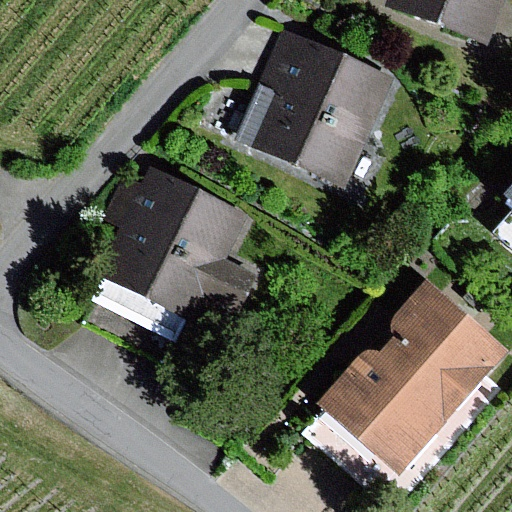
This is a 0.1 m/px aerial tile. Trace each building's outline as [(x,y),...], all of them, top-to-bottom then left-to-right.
[(390,0),(389,7),(492,45),(506,0),(390,0)] [(347,193),(393,80),(281,35),(235,147),(347,193)] [(246,216),(151,171),(144,185),(124,176),(103,219),(125,230),(103,274),(198,320),(208,301),(238,315),(257,277),(224,261),(246,216)] [(198,320),(103,274),(78,324),(173,370),(198,320)] [(509,351),(429,282),(321,406),(401,475),(509,351)]
